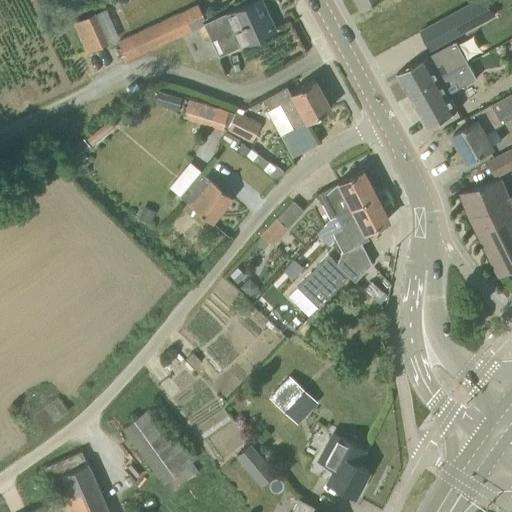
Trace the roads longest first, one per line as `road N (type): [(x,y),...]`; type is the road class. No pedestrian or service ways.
road 1 (residential): [(384,121),(294,177),(141,359),(82,420),(0,481)]
road 2 (unknown): [(333,29),(315,52),(278,75),(132,70),(0,128)]
road 3 (secondary): [(428,248),(410,307),(411,349),(433,397),(485,447)]
road 4 (secondary): [(511,403),(442,339),(428,248)]
road 5 (secondary): [(384,121),(317,0)]
road 6 (secondary): [(428,248),(417,185),(384,121)]
